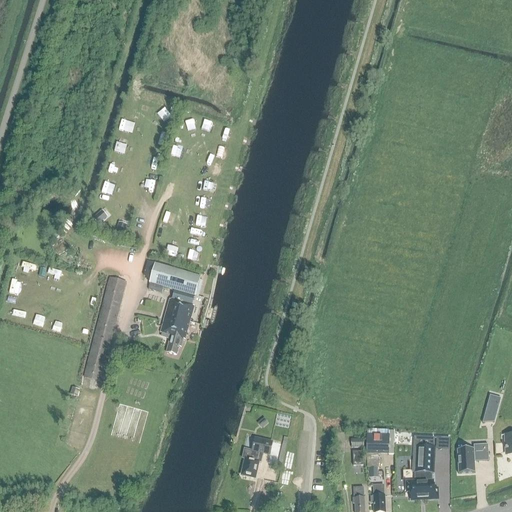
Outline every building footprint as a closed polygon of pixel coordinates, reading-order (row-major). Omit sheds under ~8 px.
[(92,219),(98,225),(107,217),(102,211),(92,219)] [(115,235),(123,237),(126,225),(118,223),(115,235)] [(152,264),(147,283),(195,296),(200,276),(152,264)] [(83,378),(99,382),(125,283),(109,279),(83,378)] [(170,336),(167,346),(165,353),(177,356),(179,347),(181,348),(183,340),(185,340),(194,306),(168,299),(159,333),(170,336)] [(485,413),(482,423),(494,423),(501,399),(490,396),(489,397),(492,398),(488,414),(485,413)] [(263,419),(259,423),(262,427),(267,424),(263,419)] [(367,438),(366,455),(367,455),(367,454),(388,454),(388,455),(389,438),(367,438)] [(269,456),(272,443),(254,439),(251,452),(252,452),(250,460),(245,459),(241,475),(254,478),(257,468),(258,469),(259,463),(260,463),(262,454),(269,456)] [(351,440),(351,448),(363,448),(363,440),(351,440)] [(488,461),(488,444),(480,444),(480,450),(474,450),(474,448),(457,449),(458,475),(475,475),(474,461),(487,460),(487,461),(488,461)] [(429,474),(432,474),(434,447),(417,446),(416,473),(429,474)] [(363,466),(362,452),(352,452),(353,467),(363,466)] [(371,468),(371,477),(379,477),(379,468),(371,468)] [(414,473),(414,481),(415,481),(415,483),(407,484),(407,493),(410,493),(411,501),(420,500),(420,501),(420,500),(424,500),(424,501),(424,500),(437,500),(436,490),(433,490),(433,483),(429,483),(429,474),(416,473),(414,473)] [(120,481),(116,480),(113,489),(127,494),(131,481),(121,478),(120,481)] [(373,497),(373,511),(384,511),(383,485),(372,486),(373,497)] [(354,504),(354,511),(364,511),(364,498),(363,498),(363,488),(353,488),(353,499),(352,499),(353,504),(354,504)]
